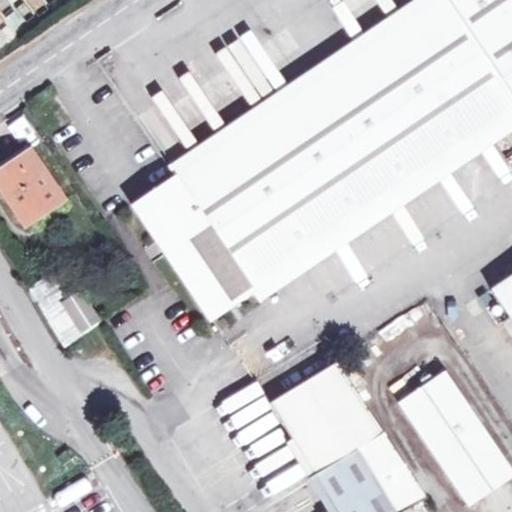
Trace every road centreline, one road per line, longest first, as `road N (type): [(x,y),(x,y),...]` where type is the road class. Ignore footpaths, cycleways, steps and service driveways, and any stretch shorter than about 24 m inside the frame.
road 1 (unclassified): [(0,295),(136,511)]
road 2 (unclassified): [(0,98),(147,0)]
